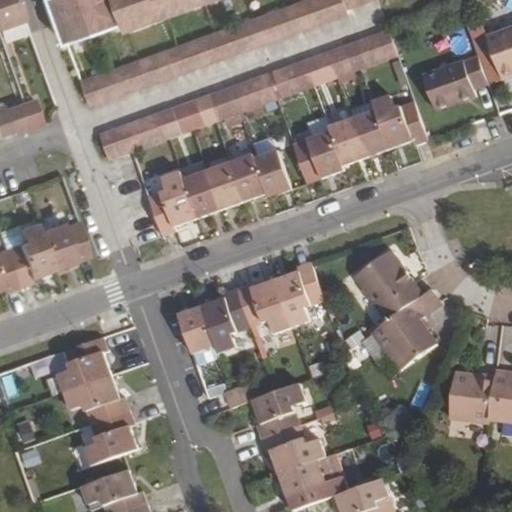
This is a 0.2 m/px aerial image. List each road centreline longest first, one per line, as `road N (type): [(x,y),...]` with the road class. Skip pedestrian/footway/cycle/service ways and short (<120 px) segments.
road 1 (residential): [(511,152),(134,287)]
road 2 (residential): [(381,18),(76,128)]
road 3 (residential): [(219,511),(134,287)]
road 4 (unclassified): [(134,287),(76,128)]
road 5 (residential): [(134,287),(0,339)]
road 6 (unclassified): [(76,128),(31,0)]
